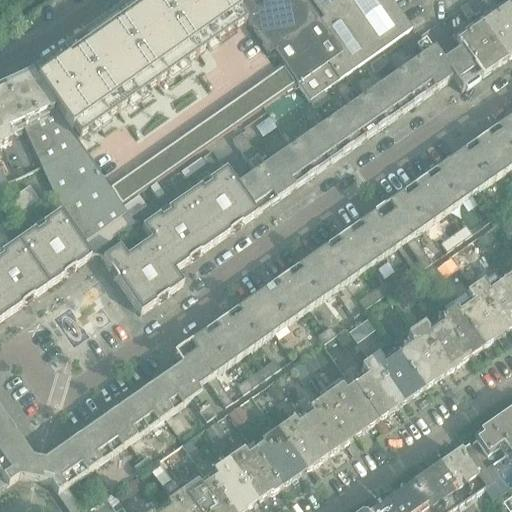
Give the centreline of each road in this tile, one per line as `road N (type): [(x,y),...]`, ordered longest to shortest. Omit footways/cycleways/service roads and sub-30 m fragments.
road 1 (residential): [(511,91),(480,112),(455,114),(218,279),(207,300),(83,386),(55,395),(21,350),(0,357)]
road 2 (residential): [(511,384),(328,511)]
road 3 (residential): [(0,64),(104,0)]
